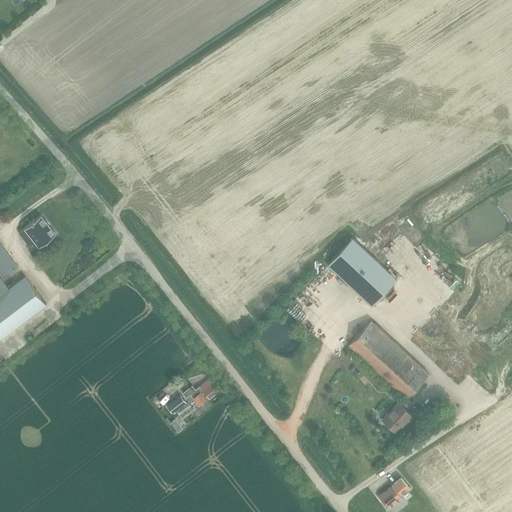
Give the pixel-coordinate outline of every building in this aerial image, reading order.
[(39,247),(55,235),(40,216),(25,228),(28,233),(23,237),(26,241),(28,239),(30,242),(33,240),(39,247)] [(328,264),(372,305),(397,279),(352,238),(328,264)] [(0,272),(2,275),(16,264),(0,243),(0,272)] [(25,276),(8,288),(0,277),(0,338),(46,304),(25,276)] [(511,323),(511,307),(484,282),(447,322),(415,292),(388,321),(456,384),(511,323)] [(348,345),(406,398),(429,373),(371,320),(348,345)] [(193,399),(199,407),(220,390),(211,379),(196,391),(192,386),(183,394),(187,399),(187,398),(190,402),(193,399)] [(186,403),(180,395),(166,407),(172,415),(186,403)] [(382,419),(394,431),(403,421),(405,423),(412,416),(398,402),(382,419)] [(401,477),(379,495),(390,508),(402,497),(401,495),(407,490),(407,491),(408,490),(410,488),(401,477)]
